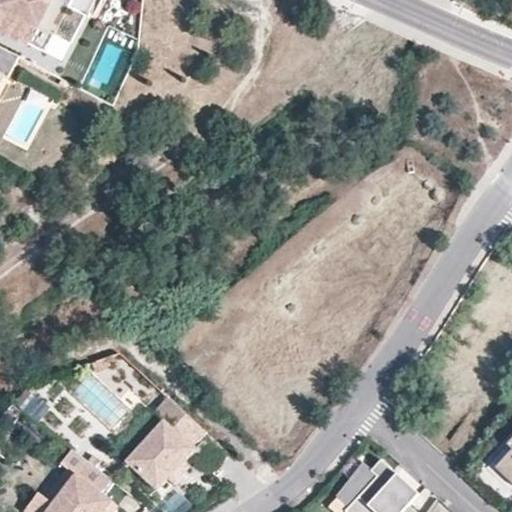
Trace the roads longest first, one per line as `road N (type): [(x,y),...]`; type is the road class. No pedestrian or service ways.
road 1 (residential): [(502,193),(360,399)]
road 2 (residential): [(360,399),(484,511)]
road 3 (residential): [(360,399),(302,478),(251,511)]
road 4 (residential): [(387,0),(511,53)]
